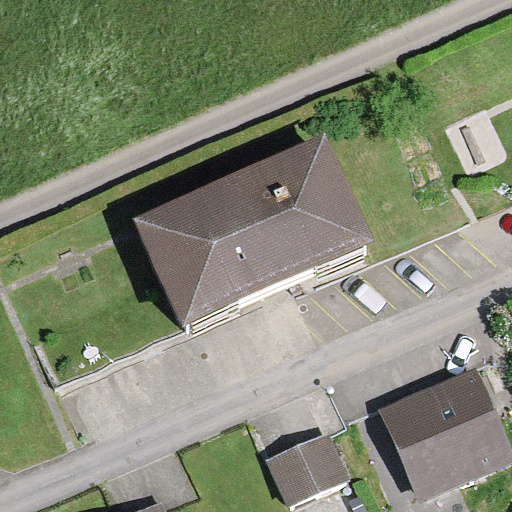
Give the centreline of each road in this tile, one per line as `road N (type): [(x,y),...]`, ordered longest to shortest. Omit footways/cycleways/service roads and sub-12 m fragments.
road 1 (residential): [(511,277),(0,485)]
road 2 (residential): [(0,213),(488,0)]
